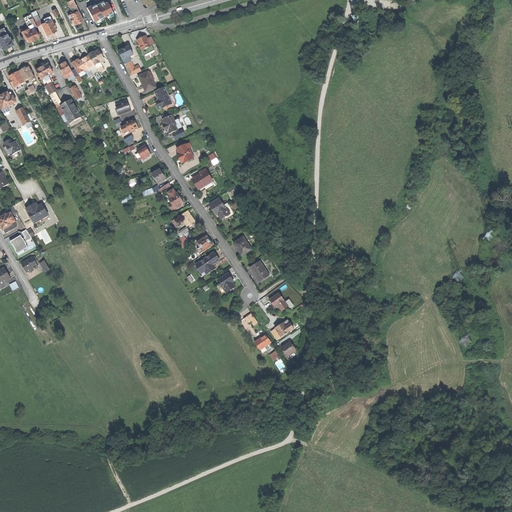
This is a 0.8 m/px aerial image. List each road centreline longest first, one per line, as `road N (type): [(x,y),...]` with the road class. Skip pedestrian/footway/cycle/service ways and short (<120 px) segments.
road 1 (residential): [(101,33),(159,142),(230,247),(250,295)]
road 2 (track): [(349,0),(320,115),(308,298)]
road 3 (track): [(307,444),(333,437),(371,396),(439,362),(498,362)]
road 4 (track): [(307,444),(291,440),(259,451),(114,511)]
road 5 (track): [(308,298),(291,440)]
